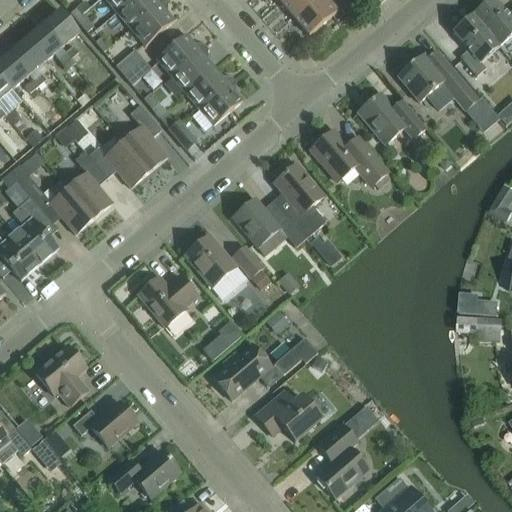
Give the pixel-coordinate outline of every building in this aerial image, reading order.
[(103,0),(116,14),(133,0),(103,0)] [(130,31),(165,1),(164,0),(133,0),(116,14),(130,31)] [(294,20),(318,0),(284,0),(280,4),(294,20)] [(308,37),(338,12),(327,0),(318,0),(294,20),(308,37)] [(492,0),(491,0),(472,17),(499,48),(510,38),(511,39),(511,13),(507,18),(492,0)] [(144,48),(174,23),(167,13),(168,3),(165,1),(130,31),(144,48)] [(78,25),(85,19),(77,9),(70,15),(78,25)] [(59,12),(42,26),(62,49),(69,43),(78,35),(72,27),(59,12)] [(475,78),(485,70),(480,64),(499,48),(472,17),(453,33),(468,51),(459,58),(472,74),(475,78)] [(86,34),(93,28),(85,19),(78,25),(86,34)] [(42,26),(26,40),(45,63),(53,56),(57,61),(65,54),(62,49),(42,26)] [(170,78),(205,48),(203,46),(193,45),(185,36),(156,61),(170,78)] [(103,54),(110,48),(101,38),(95,44),(103,54)] [(26,40),(9,54),(28,77),(36,71),(45,63),(26,40)] [(73,48),(65,54),(71,60),(78,54),(73,48)] [(184,94),(214,69),(207,61),(208,51),(205,48),(170,78),(184,94)] [(123,77),(143,61),(135,51),(115,68),(123,77)] [(9,54),(0,61),(0,77),(12,91),(21,84),(28,77),(9,54)] [(65,54),(57,61),(67,72),(75,65),(71,60),(65,54)] [(419,104),(425,99),(438,114),(453,100),(465,114),(478,102),(457,77),(444,62),(435,70),(423,56),(397,78),(419,104)] [(131,87),(151,71),(143,61),(123,77),(131,87)] [(198,111),(233,81),(231,78),(221,78),(214,69),(184,94),(198,111)] [(38,88),(45,82),(40,75),(32,82),(38,88)] [(0,77),(0,101),(12,91),(0,77)] [(213,128),(228,115),(242,103),(235,94),(235,84),(233,81),(198,111),(213,128)] [(32,82),(24,88),(30,95),(38,88),(32,82)] [(157,117),(164,112),(150,95),(143,101),(157,117)] [(410,112),(401,120),(380,95),(357,114),(384,147),(402,131),(412,142),(426,130),(410,112)] [(149,175),(167,159),(151,140),(161,133),(139,107),(129,116),(140,129),(123,144),(149,175)] [(511,116),(506,109),(496,117),(502,124),(505,127),(506,126),(511,120),(511,116)] [(0,110),(0,126),(1,128),(8,121),(4,117),(5,116),(0,110)] [(168,130),(175,125),(164,112),(157,117),(168,130)] [(98,132),(110,123),(103,114),(91,124),(98,132)] [(185,151),(195,143),(178,122),(175,125),(168,130),(172,136),(185,151)] [(346,148),(333,132),(310,151),(337,184),(355,169),(371,188),(387,174),(370,155),(357,139),(346,148)] [(14,164),(31,150),(23,139),(14,147),(17,150),(8,157),(14,164)] [(149,175),(123,144),(105,159),(97,150),(88,158),(107,181),(116,173),(130,190),(149,175)] [(37,154),(29,161),(38,171),(46,164),(37,154)] [(94,221),(112,205),(97,188),(107,181),(88,158),(84,154),(75,162),(86,175),(68,190),(94,221)] [(444,171),(453,163),(445,155),(436,163),(444,171)] [(305,241),(325,224),(312,208),(323,198),(296,166),(273,185),(297,214),(288,222),(305,241)] [(19,167),(9,176),(15,183),(29,201),(30,200),(38,210),(48,202),(51,205),(49,206),(75,236),(94,221),(68,190),(60,181),(49,190),(50,192),(47,192),(43,195),(19,167)] [(7,190),(15,183),(9,176),(1,182),(7,190)] [(39,267),(57,252),(39,231),(48,223),(38,211),(38,210),(30,200),(29,201),(12,215),(23,228),(18,232),(13,236),(39,267)] [(279,229),(255,201),(232,220),(245,235),(257,250),(264,259),(287,239),(295,249),(305,241),(288,222),(279,229)] [(3,245),(0,241),(0,262),(2,261),(20,282),(39,267),(13,236),(3,245)] [(221,303),(246,282),(209,237),(184,258),(221,303)] [(330,262),(340,254),(330,241),(320,250),(330,262)] [(250,280),(262,270),(244,248),(232,259),(250,280)] [(305,256),(295,260),(300,275),(311,271),(305,256)] [(259,292),(269,284),(261,273),(251,281),(259,292)] [(289,296),(298,288),(287,275),(278,282),(289,296)] [(197,299),(179,278),(166,288),(159,279),(137,297),(164,329),(186,311),(184,309),(197,299)] [(479,320),(478,332),(500,333),(501,322),(479,320)] [(304,366),(315,357),(317,355),(304,340),(274,366),(283,377),(301,361),(304,366)] [(271,369),(251,346),(238,358),(235,354),(222,365),(225,368),(212,380),(231,403),(271,369)] [(69,409),(88,393),(76,378),(86,370),(67,348),(35,375),(53,397),(57,394),(69,409)] [(301,398),(293,405),(284,394),(255,418),(272,438),(282,429),(294,444),(321,421),(320,421),(331,412),(319,398),(309,407),(301,398)] [(137,424),(119,403),(98,421),(90,412),(72,427),(80,437),(90,429),(108,449),(122,437),(137,424)] [(331,464),(315,477),(335,500),(350,487),(368,472),(349,450),(356,444),(353,440),(374,421),(364,409),(343,428),(342,427),(332,435),(317,448),(331,464)] [(6,439),(0,432),(0,455),(11,446),(21,459),(31,450),(15,432),(6,439)] [(180,475),(160,452),(138,471),(131,462),(115,475),(108,481),(119,495),(134,482),(150,500),(180,475)] [(408,490),(398,479),(394,483),(379,496),(388,507),(381,511),(429,511),(409,488),(408,490)] [(76,511),(84,511),(81,509),(89,502),(84,496),(72,507),(76,511)] [(169,511),(202,511),(198,507),(192,511),(190,511),(182,502),(169,511)] [(462,511),(464,511),(457,503),(448,511),(449,511),(462,511)]
